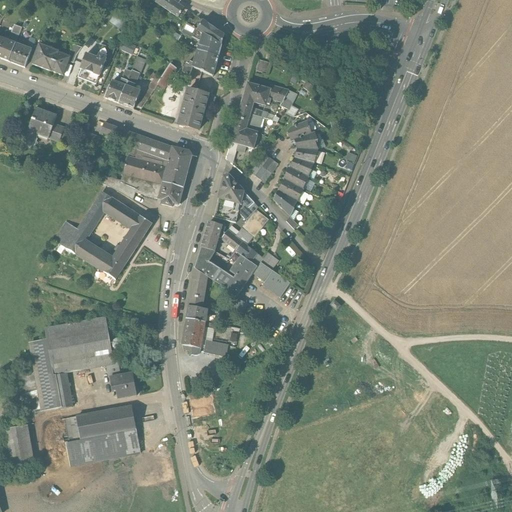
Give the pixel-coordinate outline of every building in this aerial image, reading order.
[(150,0),(162,8),(167,0),(150,0)] [(181,21),(182,19),(187,12),(187,13),(188,12),(170,0),(167,0),(162,8),(181,21)] [(15,27),(21,29),(26,22),(19,18),(15,27)] [(190,20),(188,23),(187,25),(221,47),(221,46),(223,46),(224,45),(225,42),(224,42),(223,41),(224,37),(203,22),(197,18),(194,23),(190,20)] [(221,47),(187,25),(181,33),(201,42),(198,52),(218,59),(222,47),(221,47)] [(3,41),(0,40),(0,59),(8,62),(14,45),(21,29),(15,27),(10,38),(5,36),(3,41)] [(29,46),(27,50),(31,51),(35,41),(27,38),(26,40),(29,41),(27,46),(29,46)] [(14,45),(8,62),(24,69),(31,51),(27,50),(14,45)] [(39,45),(32,66),(52,73),(52,72),(64,76),(69,62),(70,58),(68,57),(59,54),(59,53),(39,45)] [(100,45),(97,55),(106,59),(103,68),(107,69),(114,51),(100,45)] [(69,62),(74,64),(77,57),(82,49),(73,46),(68,57),(70,58),(69,62)] [(218,59),(198,52),(194,65),(193,69),(213,77),(218,59)] [(81,71),(78,79),(95,86),(98,78),(99,78),(103,68),(106,59),(97,55),(95,59),(86,56),(80,70),(81,71)] [(177,55),(171,65),(175,68),(181,57),(177,55)] [(266,74),(269,64),(259,60),(256,71),(266,74)] [(189,66),(186,65),(182,73),(189,76),(193,69),(194,65),(190,63),(189,66)] [(168,69),(157,85),(165,90),(177,70),(175,68),(171,65),(170,64),(168,69)] [(126,88),(119,105),(134,111),(141,93),(134,90),(141,72),(133,69),(131,74),(126,88)] [(126,88),(131,74),(128,73),(129,70),(127,69),(120,86),(126,88)] [(112,82),(105,99),(119,105),(126,88),(120,86),(112,82)] [(144,95),(145,95),(141,102),(145,104),(157,86),(151,82),(147,87),(149,88),(144,95)] [(313,88),(307,83),(303,88),(309,93),(313,88)] [(264,89),(247,84),(231,143),(239,145),(238,149),(243,150),(244,147),(253,149),(258,133),(246,130),(247,125),(248,123),(252,109),(253,103),(265,106),(265,104),(269,91),(264,89)] [(271,99),(283,103),(288,92),(289,91),(271,85),(271,87),(265,85),(264,89),(269,91),(265,104),(269,105),(271,99)] [(208,96),(188,90),(178,126),(188,129),(199,131),(208,96)] [(288,92),(283,103),(281,107),(288,110),(296,95),(288,92)] [(248,123),(255,125),(257,120),(255,120),(256,116),(273,121),(275,115),(272,115),(271,117),(267,116),(268,113),(252,109),(248,123)] [(36,111),(27,136),(38,140),(38,142),(47,145),(57,119),(36,111)] [(291,128),(287,133),(290,140),(293,138),(294,141),(312,134),(307,122),(291,128)] [(134,142),(140,144),(137,153),(169,162),(173,148),(174,147),(104,124),(101,133),(108,135),(109,133),(134,142)] [(259,128),(255,127),(247,125),(246,130),(258,133),(259,128)] [(79,132),(76,143),(96,150),(100,139),(79,132)] [(297,150),(318,151),(315,143),(318,142),(315,134),(312,134),(294,141),(297,150)] [(140,144),(134,142),(129,158),(136,160),(137,153),(140,144)] [(192,154),(173,148),(169,162),(167,168),(163,184),(183,189),(192,154)] [(297,150),(294,159),(314,165),(318,151),(297,150)] [(137,153),(136,160),(167,168),(169,162),(137,153)] [(264,155),(257,164),(262,168),(269,158),(264,155)] [(136,160),(129,158),(128,158),(123,175),(163,186),(163,184),(167,168),(136,160)] [(269,158),(262,168),(267,171),(274,162),(269,158)] [(294,159),(289,169),(308,179),(312,172),(311,171),(314,165),(294,159)] [(274,162),(267,171),(272,175),(278,165),(274,162)] [(262,168),(257,164),(250,174),(255,177),(262,168)] [(267,171),(262,168),(255,177),(260,181),(267,171)] [(283,180),(284,181),(303,191),(309,179),(308,179),(289,169),(283,180)] [(267,171),(260,181),(265,184),(272,175),(267,171)] [(109,187),(133,201),(135,194),(159,200),(157,204),(162,205),(164,198),(160,197),(163,186),(123,175),(121,182),(104,177),(102,185),(109,187)] [(258,209),(229,177),(224,178),(214,218),(236,224),(241,202),(242,202),(243,203),(254,215),(256,212),(258,209)] [(284,181),(278,192),(298,203),(304,191),(303,191),(284,181)] [(173,204),(174,204),(174,206),(176,207),(178,207),(180,206),(181,203),(180,201),(183,189),(163,184),(163,186),(160,197),(164,198),(162,205),(172,208),(173,204)] [(274,201),(290,218),(294,211),(294,210),(298,203),(278,192),(274,201)] [(104,214),(131,231),(140,217),(103,193),(78,231),(66,251),(62,256),(77,266),(81,259),(86,262),(95,249),(85,243),(104,214)] [(254,215),(243,203),(240,215),(247,223),(254,215)] [(247,223),(243,229),(254,238),(268,218),(259,208),(258,209),(256,212),(254,215),(247,223)] [(152,225),(140,217),(131,231),(112,260),(95,249),(86,262),(115,281),(152,225)] [(66,223),(53,242),(66,251),(78,231),(66,223)] [(209,223),(202,249),(214,253),(222,228),(209,223)] [(253,239),(253,238),(242,229),(235,238),(242,244),(246,247),(249,243),(246,241),(250,236),(253,239)] [(235,238),(228,232),(222,240),(236,252),(242,244),(235,238)] [(246,247),(242,244),(236,252),(243,256),(241,258),(251,264),(257,255),(246,247)] [(202,249),(195,270),(208,278),(227,290),(234,279),(230,277),(208,263),(214,253),(202,249)] [(275,268),(278,262),(267,253),(263,260),(269,264),(275,268)] [(251,264),(241,258),(230,273),(232,274),(240,280),(251,264)] [(260,264),(261,264),(266,268),(269,264),(263,260),(260,264)] [(236,298),(245,283),(246,283),(253,273),(254,273),(257,269),(251,264),(240,280),(232,274),(230,277),(234,279),(227,290),(225,292),(227,293),(236,298)] [(261,264),(257,269),(271,278),(274,273),(266,268),(261,264)] [(208,278),(195,270),(193,281),(207,283),(208,278)] [(207,283),(193,281),(189,307),(202,310),(207,283)] [(228,311),(229,309),(236,298),(227,293),(220,307),(228,311)] [(236,298),(229,309),(262,333),(270,319),(236,298)] [(341,307),(334,301),(330,306),(336,312),(341,307)] [(202,310),(189,307),(187,320),(205,323),(208,311),(202,310)] [(191,355),(198,356),(200,354),(205,323),(187,320),(182,346),(193,348),(191,355)] [(105,322),(46,333),(48,341),(59,410),(60,410),(72,408),(65,372),(107,364),(112,363),(112,362),(105,322)] [(230,336),(231,343),(237,342),(238,346),(248,345),(247,334),(230,336)] [(30,344),(34,370),(33,371),(34,372),(39,392),(37,393),(40,411),(43,413),(59,410),(48,341),(30,344)] [(205,343),(205,352),(218,353),(219,342),(212,342),(212,344),(205,343)] [(117,362),(112,362),(112,363),(107,364),(109,375),(112,374),(113,377),(110,378),(113,394),(117,393),(118,400),(137,397),(133,376),(125,378),(125,375),(119,376),(117,362)] [(20,396),(18,397),(21,414),(40,411),(37,393),(39,392),(34,372),(15,376),(20,396)] [(66,445),(70,468),(141,455),(133,408),(66,421),(70,444),(66,445)] [(35,466),(28,427),(4,431),(11,471),(35,466)]
